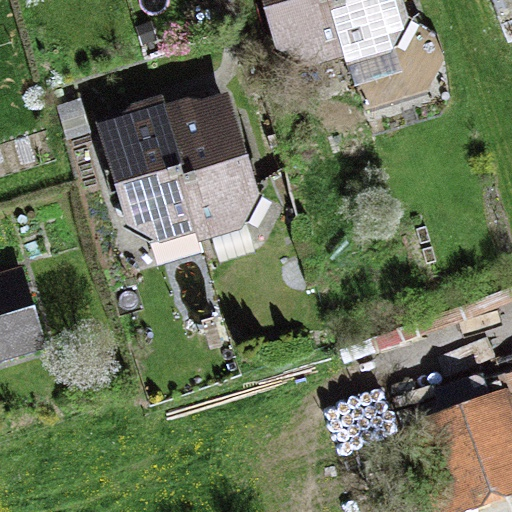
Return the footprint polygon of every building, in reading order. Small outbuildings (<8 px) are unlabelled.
[(309,75),(342,63),(328,1),(331,0),(258,0),(275,56),(309,75)] [(331,0),(328,1),(342,63),(346,73),(399,59),(416,29),(406,20),(400,0),(331,0)] [(186,103),(166,110),(184,176),(179,178),(195,241),(197,249),(241,236),(259,203),(228,98),(201,106),(186,103)] [(184,176),(166,110),(162,102),(128,111),(120,122),(96,129),(125,233),(159,250),(195,241),(179,178),(184,176)] [(0,367),(47,353),(22,270),(0,276),(0,367)] [(407,433),(431,511),(486,511),(511,504),(511,371),(481,382),(480,378),(432,393),(442,422),(407,433)]
